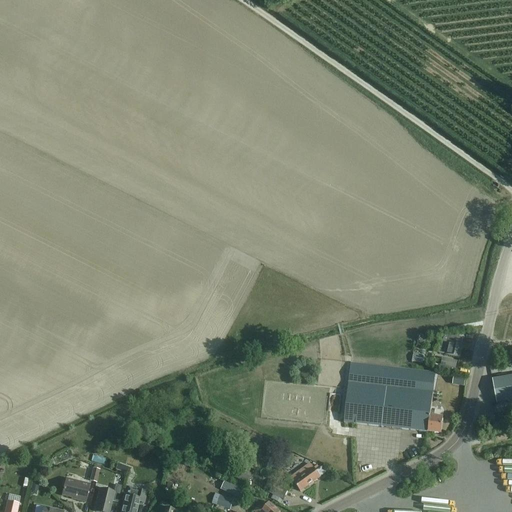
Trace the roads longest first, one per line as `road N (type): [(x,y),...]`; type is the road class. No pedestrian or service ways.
road 1 (tertiary): [(331,511),(459,438),(511,239)]
road 2 (track): [(511,187),(243,0)]
